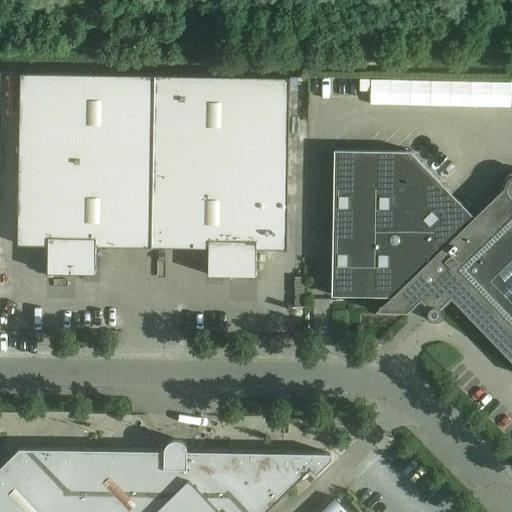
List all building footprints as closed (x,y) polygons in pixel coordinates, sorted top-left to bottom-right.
[(257,248),(287,249),(289,77),(21,73),(18,245),(48,245),(48,273),(96,273),(96,246),(209,248),(208,275),(256,276),(257,248)] [(444,307),(443,306),(451,297),(511,360),(511,180),(474,217),(411,151),(334,150),(332,296),(392,297),(376,312),(408,312),(413,307),(425,310),(424,312),(424,313),(424,315),(425,317),(426,319),(427,319),(428,321),(430,322),(432,323),(434,323),(436,323),(437,323),(439,322),(440,322),(441,321),(442,320),(443,318),(444,317),(444,316),(445,314),(445,312),(445,311),(445,309),(444,308),(444,307)] [(52,289),(50,340),(106,342),(107,291),(52,289)] [(329,453),(328,453),(20,448),(0,467),(0,511),(265,511),(311,468),(317,474),(331,460),(332,459),(332,458),(332,457),(332,456),(331,455),(330,454),(329,453)] [(354,511),(325,482),(293,511),(354,511)]
